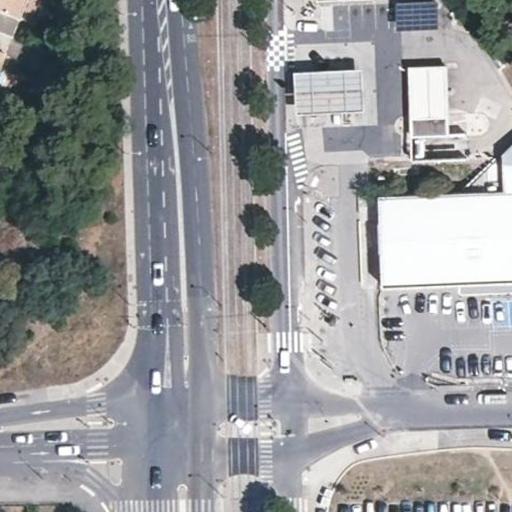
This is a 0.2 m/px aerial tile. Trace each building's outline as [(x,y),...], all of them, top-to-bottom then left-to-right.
[(0,0),(0,9),(18,17),(25,0),(0,0)] [(395,3),(396,26),(436,25),(435,1),(395,3)] [(11,35),(0,30),(0,61),(4,51),(11,35)] [(16,56),(23,40),(11,35),(4,51),(16,56)] [(448,116),(446,65),(410,67),(412,118),(448,116)] [(363,67),(299,68),(300,107),(364,106),(363,67)] [(448,116),(412,118),(413,138),(449,136),(448,116)] [(449,136),(413,138),(414,162),(450,160),(449,136)] [(511,140),(462,189),(375,193),(381,284),(511,277),(511,140)]
